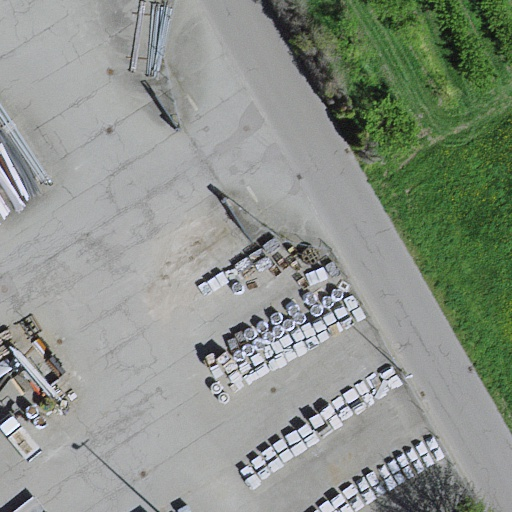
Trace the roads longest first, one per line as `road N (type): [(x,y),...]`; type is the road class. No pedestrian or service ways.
road 1 (unclassified): [(233,0),(511,491)]
road 2 (unknown): [(54,26),(140,172)]
road 3 (unknown): [(272,67),(203,132),(140,172)]
road 4 (unknown): [(140,172),(0,260)]
